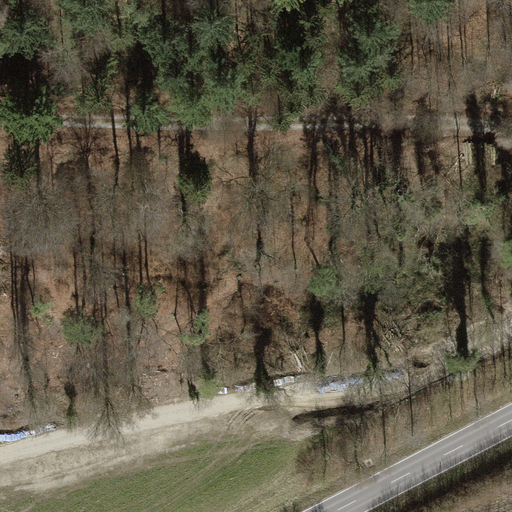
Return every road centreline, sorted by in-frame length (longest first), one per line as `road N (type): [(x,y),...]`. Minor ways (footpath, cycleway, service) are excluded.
road 1 (track): [(0,461),(351,388),(440,366),(511,335)]
road 2 (track): [(511,127),(0,118)]
road 3 (secondary): [(335,511),(511,421)]
